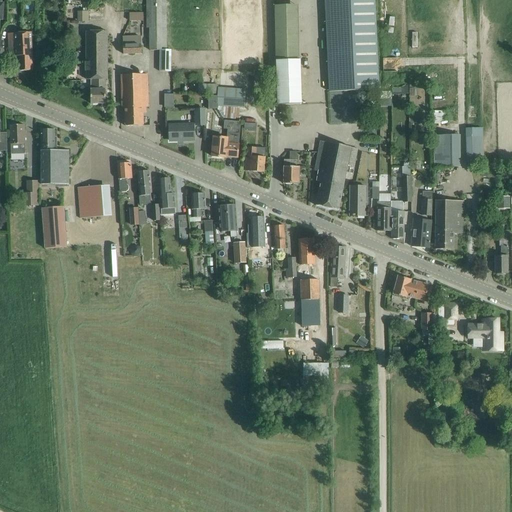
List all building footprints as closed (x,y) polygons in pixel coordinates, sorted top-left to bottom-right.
[(169,71),(170,51),(166,50),(166,0),(147,0),(148,28),(150,28),(151,51),(160,51),(160,70),(169,71)] [(379,90),(375,0),(324,0),(329,92),(379,90)] [(297,5),(285,5),(275,6),(276,66),(277,105),(302,104),(300,60),(298,60),(297,5)] [(79,20),(90,20),(90,11),(79,11),(79,20)] [(144,13),(130,13),(130,21),(144,21),(144,13)] [(86,62),(86,71),(87,80),(97,79),(97,89),(91,89),(91,104),(106,104),(106,89),(104,89),(104,79),(107,79),(107,31),(86,31),(86,62)] [(8,34),(9,47),(9,57),(18,56),(19,71),(33,71),(31,33),(8,34)] [(124,54),(142,54),(141,44),(141,45),(140,36),(123,37),(124,54)] [(268,71),(254,72),(255,94),(269,93),(269,92),(268,71)] [(121,75),(122,98),(122,108),(125,107),(126,126),(143,126),(142,107),(148,107),(148,97),(147,74),(121,75)] [(246,90),(233,89),(221,88),(219,106),(226,106),(225,121),(239,122),(240,107),(245,108),(246,90)] [(167,94),(167,107),(176,107),(176,94),(167,94)] [(218,109),(218,97),(209,97),(208,109),(218,109)] [(197,126),(205,126),(204,110),(196,110),(197,126)] [(435,123),(447,124),(447,111),(435,111),(435,123)] [(239,122),(225,121),(224,129),(229,130),(229,138),(214,137),(213,146),(212,156),(226,158),(226,157),(238,158),(241,122),(239,122)] [(24,125),(10,125),(11,135),(11,154),(27,154),(26,134),(26,133),(24,133),(24,125)] [(169,126),(170,131),(170,141),(194,140),(194,125),(169,126)] [(69,184),(69,160),(69,150),(57,150),(57,138),(55,138),(55,129),(41,130),(42,185),(69,184)] [(430,134),(420,134),(420,145),(430,145),(430,134)] [(436,144),(436,167),(458,167),(458,144),(458,136),(436,135),(436,144)] [(467,165),(482,166),(482,138),(468,138),(467,165)] [(318,171),(316,181),(320,182),(316,206),(339,210),(347,165),(354,166),(358,149),(321,141),(315,171),(318,171)] [(264,173),(265,157),(257,157),(258,148),(247,147),(246,171),(264,173)] [(297,152),(290,152),(290,160),(284,160),(284,184),(299,184),(299,174),(299,166),(297,166),(297,152)] [(127,185),(126,185),(126,179),(132,179),(131,163),(118,164),(120,192),(126,192),(127,192),(128,191),(129,190),(129,189),(129,188),(129,187),(129,186),(128,186),(127,185)] [(151,187),(150,181),(149,171),(137,172),(140,204),(151,203),(150,195),(147,195),(146,187),(151,187)] [(170,178),(159,179),(160,189),(162,209),(162,215),(175,214),(175,209),(174,194),(171,194),(171,188),(170,178)] [(401,203),(409,203),(410,178),(402,178),(401,203)] [(24,207),(38,207),(38,182),(28,182),(28,194),(24,194),(24,207)] [(104,217),(102,196),(102,186),(78,188),(80,218),(104,217)] [(350,187),(350,206),(350,216),(365,216),(365,206),(365,187),(350,187)] [(202,222),(201,218),(201,210),(205,210),(205,194),(192,194),(193,218),(195,218),(195,222),(202,222)] [(510,196),(499,196),(499,208),(510,208),(510,196)] [(422,216),(430,216),(431,200),(423,199),(422,216)] [(437,201),(435,239),(435,249),(454,250),(454,234),(463,234),(463,224),(464,201),(437,201)] [(377,202),(377,221),(377,231),(391,231),(391,203),(377,202)] [(219,206),(221,232),(230,232),(231,238),(237,237),(237,231),(235,205),(219,206)] [(45,249),(67,247),(64,207),(42,208),(45,249)] [(131,209),(132,225),(140,225),(139,208),(131,209)] [(392,219),(392,229),(392,239),(404,239),(404,212),(397,212),(396,219),(392,219)] [(187,215),(179,216),(179,228),(180,239),(187,238),(188,238),(188,228),(187,215)] [(267,260),(267,257),(267,247),(261,247),(261,234),(264,234),(264,217),(251,218),(252,225),(248,225),(248,234),(252,234),(253,260),(267,260)] [(414,219),(412,236),(412,246),(429,248),(431,221),(414,219)] [(215,244),(213,221),(205,222),(207,245),(215,244)] [(286,249),(285,236),(284,226),(274,226),(276,250),(286,249)] [(299,240),(300,263),(297,263),(297,271),(307,271),(306,256),(315,256),(314,239),(299,240)] [(245,242),(234,243),(235,263),(246,262),(245,242)] [(135,247),(131,251),(131,255),(134,257),(137,257),(141,252),(141,249),(139,247),(135,247)] [(346,248),(332,247),(330,287),(338,287),(338,278),(344,278),(346,248)] [(495,256),(495,264),(495,274),(508,273),(508,247),(501,247),(501,256),(495,256)] [(296,278),(295,258),(287,258),(288,269),(285,269),(286,278),(296,278)] [(425,301),(427,295),(429,285),(411,281),(411,280),(398,276),(393,295),(407,298),(407,297),(425,301)] [(311,356),(311,327),(320,326),(319,280),(301,281),(303,356),(311,356)] [(348,296),(339,296),(339,312),(347,313),(348,296)] [(457,304),(444,304),(444,320),(457,320),(457,304)] [(421,332),(432,332),(432,315),(421,315),(421,332)] [(502,333),(498,333),(498,319),(483,320),(483,325),(468,325),(468,338),(483,338),(483,351),(502,351),(502,333)] [(362,337),(357,344),(364,349),(369,342),(362,337)] [(328,387),(328,363),(302,363),(302,394),(320,394),(320,418),(326,418),(326,393),(321,393),(321,387),(328,387)]
